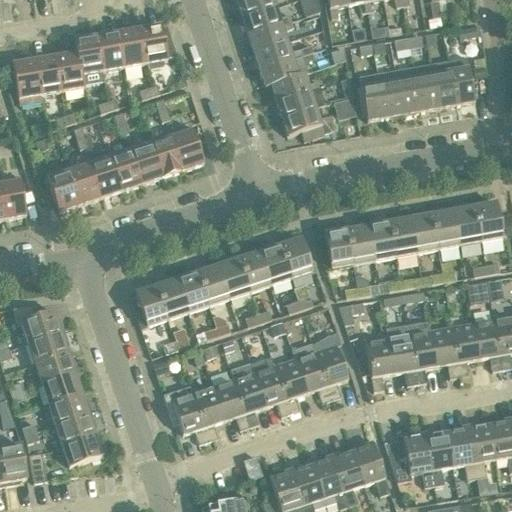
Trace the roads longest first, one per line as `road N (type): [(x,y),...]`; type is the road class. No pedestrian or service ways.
road 1 (residential): [(156,490),(365,412),(511,389)]
road 2 (residential): [(257,195),(511,143)]
road 3 (residential): [(156,490),(80,256)]
road 4 (residential): [(257,195),(191,0)]
road 5 (residential): [(80,256),(257,195)]
road 6 (residential): [(0,36),(138,0)]
